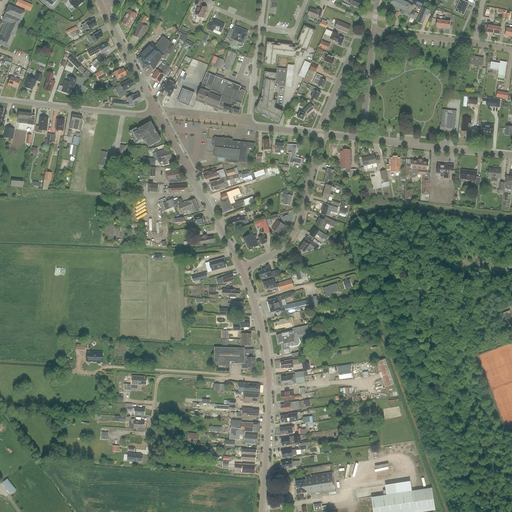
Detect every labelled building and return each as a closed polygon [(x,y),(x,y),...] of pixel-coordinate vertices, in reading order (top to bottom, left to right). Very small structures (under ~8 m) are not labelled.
[(30,10),(32,6),(18,0),(17,5),(30,10)] [(195,14),(203,18),(205,14),(204,13),(207,7),(202,4),(203,1),(201,0),(196,0),(195,4),(199,6),(195,14)] [(359,8),(362,1),(359,0),(348,0),(347,3),(359,8)] [(408,17),(413,6),(409,4),(400,0),(392,0),(391,3),(394,5),(394,6),(403,10),(402,14),(408,17)] [(460,0),(455,11),(464,15),(469,3),(463,1),(463,0),(460,0)] [(22,20),(25,12),(9,5),(1,23),(4,24),(0,32),(0,44),(9,48),(21,20),(22,20)] [(319,19),(322,11),(317,9),(316,11),(310,8),(308,15),(319,19)] [(430,11),(423,8),(417,22),(422,24),(427,13),(429,14),(430,11)] [(133,22),(136,14),(128,10),(124,17),(125,18),(122,24),(129,27),(132,21),(133,22)] [(143,24),(147,17),(142,15),(136,28),(137,29),(135,33),(133,36),(140,39),(141,35),(142,36),(147,26),(143,24)] [(442,21),(439,20),(439,16),(437,16),(436,20),(437,20),(436,27),(449,29),(450,22),(445,21),(445,17),(443,17),(442,21)] [(91,28),(97,25),(94,20),(89,22),(88,21),(85,23),(82,25),(82,27),(81,27),(83,31),(89,28),(89,29),(91,29),(91,28)] [(210,23),(207,29),(213,31),(214,29),(222,32),(225,25),(219,22),(215,20),(213,24),(210,23)] [(348,33),(351,26),(338,21),(335,28),(348,33)] [(495,27),(494,26),(489,26),(490,22),(488,21),(487,25),(485,25),(484,28),(488,29),(487,32),(493,33),(495,27)] [(248,31),(244,29),(244,30),(236,26),(234,30),(231,28),(226,39),(237,43),(238,41),(243,43),(246,35),(247,35),(248,31)] [(316,31),(304,26),(297,43),(299,43),(298,46),(302,47),(295,51),(295,48),(292,47),(292,46),(278,44),(278,45),(275,45),(275,43),(267,42),(264,64),(277,66),(278,56),(296,58),(297,56),(299,57),(300,54),(301,53),(304,54),(305,51),(307,52),(315,31),(316,31)] [(80,33),(76,27),(71,29),(70,27),(66,29),(68,34),(70,33),(75,31),(77,35),(80,33)] [(99,38),(103,36),(100,31),(94,35),(91,37),(94,43),(100,40),(99,38)] [(333,32),(330,39),(335,41),(342,44),(344,38),(337,36),(338,34),(333,32)] [(183,34),(179,42),(183,44),(187,36),(183,34)] [(168,47),(171,41),(163,35),(158,42),(155,46),(152,43),(142,53),(143,54),(137,58),(144,69),(150,65),(154,70),(163,56),(168,47)] [(319,47),(327,51),(330,45),(322,41),(319,47)] [(90,57),(101,51),(102,53),(109,49),(106,43),(99,47),(88,53),(90,57)] [(225,69),(230,71),(237,55),(231,52),(225,69)] [(332,64),(334,58),(331,56),(328,55),(328,54),(324,52),(322,58),(323,58),(322,61),(327,63),(328,62),(332,64)] [(482,66),(484,58),(469,56),(468,64),(482,66)] [(219,69),(223,60),(218,58),(214,67),(219,69)] [(96,69),(100,64),(98,62),(97,61),(92,67),(91,66),(89,69),(93,73),(96,70),(95,69),(96,69)] [(304,78),(311,64),(305,61),(298,76),(304,78)] [(498,74),(504,75),(507,63),(501,62),(500,64),(494,63),(491,63),(489,73),(493,74),(493,70),(499,71),(498,74)] [(256,106),(255,111),(278,122),(281,118),(280,117),(283,112),(275,107),(276,100),(273,100),(275,85),(291,88),(294,65),(288,64),(287,69),(277,68),(277,73),(265,72),(262,98),(258,107),(256,106)] [(312,64),(310,70),(316,72),(318,67),(312,64)] [(156,80),(161,72),(159,71),(161,68),(160,67),(157,70),(152,78),(156,80)] [(113,79),(114,81),(111,83),(113,87),(117,84),(116,83),(125,79),(124,76),(127,75),(126,74),(127,74),(126,73),(127,72),(127,71),(125,71),(124,68),(119,71),(118,70),(113,72),(116,77),(113,79)] [(164,68),(161,72),(156,80),(159,83),(165,74),(164,74),(167,70),(164,68)] [(98,81),(107,76),(103,69),(94,74),(98,81)] [(47,79),(44,89),(51,92),(55,82),(51,80),(54,74),(47,72),(44,78),(47,79)] [(28,77),(24,87),(32,90),(34,83),(35,84),(36,81),(40,82),(42,75),(36,73),(34,79),(28,77)] [(202,85),(196,101),(220,110),(221,110),(222,110),(223,109),(223,108),(224,108),(224,109),(230,110),(229,113),(232,114),(233,111),(239,113),(240,108),(239,108),(240,105),(241,105),(246,91),(242,90),(241,92),(239,92),(241,86),(228,81),(224,80),(225,78),(217,75),(216,76),(207,73),(201,85),(202,85)] [(317,74),(313,83),(323,88),(326,81),(322,79),(323,76),(317,74)] [(73,89),(75,84),(76,80),(68,77),(66,81),(65,81),(61,92),(69,94),(71,89),(73,89)] [(120,85),(114,88),(119,97),(122,96),(127,94),(125,91),(130,88),(130,87),(133,85),(130,79),(120,84),(120,85)] [(165,95),(172,82),(168,80),(166,83),(165,82),(160,92),(165,95)] [(171,97),(175,87),(176,84),(172,82),(165,95),(171,97)] [(308,85),(306,89),(309,90),(313,93),(311,98),(317,101),(320,93),(316,91),(317,88),(308,85)] [(190,105),(195,93),(183,89),(178,101),(188,105),(190,105)] [(138,103),(142,101),(137,93),(133,96),(133,95),(126,98),(130,104),(126,104),(126,102),(113,101),(113,106),(131,107),(138,104),(138,103)] [(307,114),(314,108),(311,104),(302,112),(300,112),(297,118),(303,120),(306,114),(307,114)] [(22,111),(19,111),(19,112),(18,118),(28,119),(27,124),(34,125),(35,118),(34,118),(35,116),(32,115),(32,113),(29,112),(29,113),(22,112),(22,111)] [(457,113),(443,111),(441,126),(440,126),(440,131),(445,132),(445,131),(455,132),(457,113)] [(75,128),(78,116),(72,115),(70,129),(74,129),(74,128),(75,128)] [(74,129),(75,130),(81,131),(82,123),(81,122),(82,116),(78,116),(75,128),(74,128),(74,129)] [(46,131),(48,118),(40,117),(39,126),(36,126),(35,132),(42,133),(42,130),(46,131)] [(463,118),(462,130),(470,131),(470,127),(471,127),(471,123),(471,118),(463,118)] [(63,131),(65,120),(57,119),(55,130),(63,131)] [(152,124),(151,123),(150,123),(147,125),(143,127),(144,128),(139,131),(137,128),(134,129),(133,129),(130,130),(131,131),(129,132),(130,133),(129,134),(131,137),(132,136),(134,140),(135,139),(137,142),(143,139),(145,143),(147,142),(149,145),(152,143),(153,144),(157,142),(157,143),(160,141),(161,140),(160,138),(161,138),(159,135),(157,132),(156,133),(155,130),(154,127),(153,124),(152,124)] [(494,126),(482,125),(481,133),(493,134),(494,126)] [(13,140),(15,129),(6,127),(4,138),(13,140)] [(86,144),(89,133),(83,131),(81,143),(86,144)] [(222,138),(215,137),(213,139),(214,140),(213,140),(213,144),(213,145),(212,145),(214,147),(215,147),(214,157),(227,159),(227,162),(238,163),(238,162),(246,163),(248,148),(254,149),(255,144),(233,141),(233,139),(230,139),(230,138),(228,138),(227,139),(226,138),(225,138),(223,138),(222,138)] [(284,149),(284,144),(276,143),(275,152),(281,153),(281,149),(284,149)] [(301,164),(302,159),(295,157),(297,145),(292,144),(292,145),(289,144),(288,152),(291,153),(291,158),(289,163),(294,164),(294,162),(301,164)] [(172,158),(170,150),(167,151),(166,149),(157,152),(159,160),(158,160),(158,162),(159,162),(160,164),(163,163),(164,165),(168,164),(167,159),(172,158)] [(351,170),(350,150),(348,150),(343,150),(343,151),(341,151),(341,169),(346,169),(346,173),(351,173),(351,177),(357,177),(357,170),(351,170)] [(362,159),(364,166),(368,165),(369,169),(377,167),(376,164),(380,163),(379,158),(375,158),(375,156),(362,159)] [(391,173),(392,173),(392,176),(396,176),(396,173),(399,173),(399,176),(401,176),(400,158),(398,158),(398,157),(393,157),(393,158),(391,158),(391,173)] [(422,195),(430,195),(431,178),(430,178),(430,173),(428,173),(429,162),(423,161),(423,160),(418,159),(418,160),(406,160),(406,178),(415,178),(417,176),(418,174),(422,175),(422,195)] [(448,165),(438,164),(437,173),(444,174),(444,178),(448,178),(449,171),(453,171),(454,165),(448,165)] [(180,168),(165,171),(167,181),(169,182),(170,181),(170,182),(175,182),(182,181),(181,176),(183,176),(182,170),(180,170),(180,168)] [(220,179),(227,178),(224,169),(216,172),(216,169),(203,174),(205,180),(219,175),(220,179)] [(333,181),(335,174),(333,173),(334,171),(327,169),(324,183),(328,184),(329,180),(333,181)] [(492,182),(497,183),(498,178),(500,179),(501,170),(489,169),(488,177),(492,178),(492,182)] [(386,170),(380,172),(382,183),(389,182),(386,170)] [(481,178),(477,177),(477,172),(461,170),(460,180),(476,181),(475,191),(478,191),(479,183),(480,183),(481,178)] [(50,181),(52,173),(45,172),(44,180),(50,181)] [(227,178),(220,179),(212,182),(212,184),(211,185),(213,191),(216,190),(216,191),(226,187),(237,185),(237,184),(246,181),(246,182),(252,180),(250,173),(242,175),(242,174),(227,178)] [(158,192),(158,185),(150,184),(150,185),(148,185),(148,191),(150,191),(150,192),(158,192)] [(169,193),(188,192),(187,184),(170,186),(170,188),(169,188),(169,193)] [(324,192),(330,194),(331,190),(335,190),(335,188),(332,187),(332,186),(326,185),(324,192)] [(223,208),(231,205),(230,203),(243,199),(239,188),(237,188),(228,191),(228,193),(221,195),(223,201),(221,201),(223,208)] [(294,192),(289,191),(287,190),(284,191),(282,198),(285,198),(284,200),(285,201),(284,204),(290,206),(294,192)] [(330,195),(330,194),(324,192),(322,199),(329,201),(329,200),(331,201),(332,198),(333,198),(333,195),(330,195)] [(194,213),(199,211),(195,199),(189,201),(183,203),(181,198),(174,201),(173,198),(166,201),(165,198),(159,201),(160,203),(160,204),(163,211),(178,205),(182,213),(192,209),(194,213)] [(243,200),(231,205),(223,208),(225,212),(232,209),(233,210),(245,205),(243,200)] [(334,207),(324,204),(321,214),(327,216),(327,215),(330,216),(331,212),(335,213),(336,210),(334,209),(334,207)] [(196,227),(205,224),(205,223),(205,221),(204,221),(203,217),(194,219),(195,220),(192,221),(193,226),(196,225),(196,227)] [(234,227),(249,222),(247,217),(241,218),(240,217),(231,220),(234,227)] [(327,224),(332,226),(334,221),(326,217),(324,220),(319,218),(316,225),(321,227),(325,229),(327,224)] [(265,219),(254,223),(255,227),(259,226),(260,228),(263,227),(265,233),(269,232),(265,219)] [(278,234),(285,225),(278,220),(272,229),(278,234)] [(319,231),(318,232),(314,229),(309,235),(314,238),(316,235),(322,239),(325,235),(319,231)] [(262,244),(266,243),(262,236),(258,237),(260,240),(256,241),(252,233),(243,238),(250,250),(259,245),(258,244),(261,243),(262,244)] [(202,244),(214,242),(213,237),(207,238),(207,235),(203,236),(203,237),(200,238),(200,239),(196,240),(197,247),(203,246),(202,244)] [(314,250),(317,246),(308,240),(307,242),(306,242),(306,243),(305,242),(299,249),(299,248),(296,251),(300,254),(302,251),(304,253),(308,248),(313,251),(314,250)] [(224,258),(210,262),(212,271),(226,268),(224,258)] [(273,276),(273,278),(282,276),(280,271),(280,272),(279,270),(271,272),(270,268),(261,270),(262,271),(259,272),(261,279),(265,278),(265,279),(273,276)] [(206,273),(192,277),(193,281),(208,277),(206,273)] [(222,278),(220,279),(222,284),(224,283),(224,284),(229,282),(229,281),(233,280),(233,279),(234,279),(233,277),(232,275),(227,277),(227,276),(222,278)] [(292,280),(276,285),(274,280),(263,283),(265,290),(270,288),(270,290),(278,287),(280,292),(294,287),(292,280)] [(352,288),(350,281),(343,283),(345,290),(352,288)] [(330,287),(323,289),(326,298),(332,297),(331,294),(339,292),(337,285),(330,287)] [(216,287),(210,287),(209,298),(219,298),(219,294),(216,294),(216,287)] [(273,300),(268,301),(271,313),(276,311),(277,313),(284,311),(286,310),(287,314),(318,307),(316,297),(313,297),(313,299),(283,306),(280,296),(272,298),(273,300)] [(221,308),(220,315),(233,316),(233,310),(243,310),(244,309),(244,308),(244,307),(244,306),(244,303),(233,302),(233,304),(229,304),(228,309),(221,308)] [(511,325),(511,314),(510,310),(500,313),(505,328),(511,325)] [(302,319),(301,312),(293,313),(295,321),(302,319)] [(276,329),(287,327),(288,329),(292,328),(292,327),(294,327),(292,318),(280,321),(280,322),(274,323),(276,329)] [(241,324),(233,325),(233,331),(241,330),(241,328),(250,327),(250,324),(250,320),(240,320),(241,324)] [(289,332),(277,335),(279,344),(282,343),(284,356),(291,354),(289,346),(287,346),(286,344),(295,342),(293,335),(297,334),(297,336),(309,334),(308,326),(288,330),(289,332)] [(215,348),(214,361),(216,361),(216,372),(230,372),(230,362),(234,362),(234,364),(242,364),(242,369),(248,369),(248,367),(256,367),(256,358),(254,358),(254,350),(245,350),(245,348),(215,348)] [(101,363),(102,352),(87,351),(86,362),(101,363)] [(300,365),(299,359),(285,361),(285,362),(281,363),(282,368),(286,368),(286,369),(294,368),(293,366),(300,365)] [(385,359),(375,363),(385,388),(395,384),(385,359)] [(310,370),(309,362),(302,364),(303,371),(310,370)] [(350,370),(338,372),(340,379),(352,378),(352,374),(351,374),(350,370)] [(304,377),(308,376),(307,371),(295,373),(295,375),(287,376),(287,377),(282,377),(283,386),(294,384),(305,383),(304,377)] [(131,376),(130,385),(141,386),(141,385),(145,385),(146,380),(144,379),(144,377),(131,376)] [(239,392),(260,393),(260,385),(259,385),(259,384),(240,383),(239,392)] [(301,395),(294,396),(294,391),(285,393),(281,394),(282,401),(301,399),(301,395)] [(250,404),(250,403),(254,403),(254,402),(259,402),(260,394),(244,393),(243,403),(250,404)] [(285,405),(281,406),(282,411),(286,411),(286,412),(293,411),(292,409),(300,409),(299,402),(285,403),(285,405)] [(289,414),(289,415),(281,416),(281,422),(286,422),(286,423),(298,421),(297,413),(289,414)] [(145,422),(135,421),(135,420),(131,419),(131,424),(129,423),(129,429),(134,430),(134,428),(138,428),(138,431),(144,431),(145,422)] [(258,433),(259,424),(242,423),(242,421),(231,421),(231,428),(230,428),(229,440),(240,440),(240,436),(245,436),(245,432),(258,433)] [(293,431),(295,431),(295,426),(280,428),(281,435),(285,434),(286,435),(293,434),(293,431)] [(258,435),(246,435),(245,443),(252,444),(252,443),(257,443),(258,435)] [(289,438),(281,440),(282,446),(286,445),(286,446),(295,444),(295,443),(300,442),(301,446),(310,444),(309,440),(301,442),(300,436),(289,437),(289,438)] [(256,461),(257,450),(242,449),(241,460),(256,461)] [(296,451),(296,450),(292,451),(292,450),(281,451),(282,458),(293,457),(293,455),(299,455),(298,450),(296,451)] [(126,453),(125,461),(138,463),(139,461),(140,461),(141,456),(139,456),(139,455),(126,453)] [(243,465),(235,464),(235,468),(243,469),(243,473),(250,473),(255,473),(255,466),(250,466),(250,465),(243,465)] [(311,495),(329,493),(329,495),(336,494),(336,492),(335,492),(332,473),(312,476),(312,477),(306,478),(306,480),(295,482),(297,494),(301,493),(302,496),(311,495)] [(410,482),(395,484),(385,486),(387,495),(371,498),(373,511),(424,511),(435,510),(432,488),(412,491),(410,482)]
